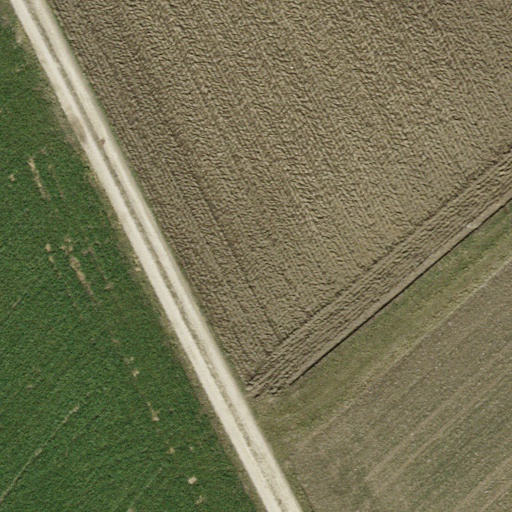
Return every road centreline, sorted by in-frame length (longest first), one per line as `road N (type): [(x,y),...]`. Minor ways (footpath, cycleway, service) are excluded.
road 1 (track): [(28,0),(286,511)]
road 2 (track): [(239,419),(511,187)]
